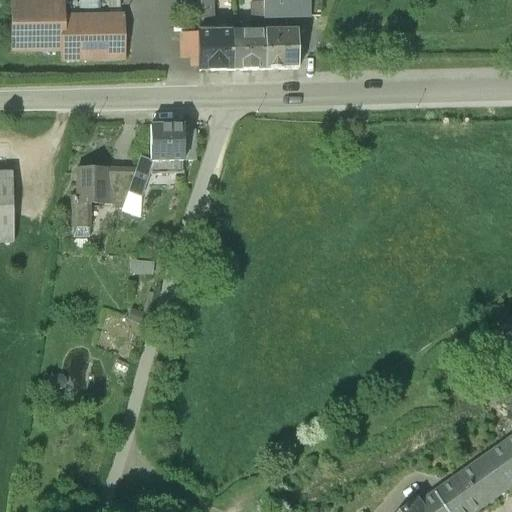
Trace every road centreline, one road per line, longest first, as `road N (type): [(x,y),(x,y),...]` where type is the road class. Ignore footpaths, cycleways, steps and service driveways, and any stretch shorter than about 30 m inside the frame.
road 1 (unclassified): [(234,95),(122,457),(97,511)]
road 2 (tertiary): [(234,95),(511,88)]
road 3 (tertiary): [(0,101),(234,95)]
